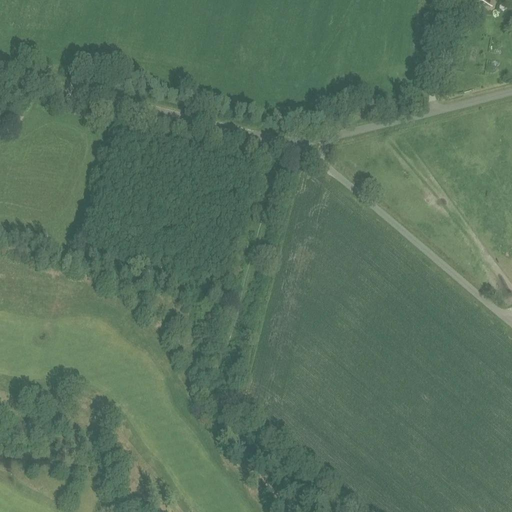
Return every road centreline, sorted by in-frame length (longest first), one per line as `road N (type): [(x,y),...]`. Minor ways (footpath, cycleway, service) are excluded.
road 1 (unclassified): [(287,142),(0,70)]
road 2 (unclassified): [(511,322),(323,162)]
road 3 (unclassified): [(327,138),(511,90)]
